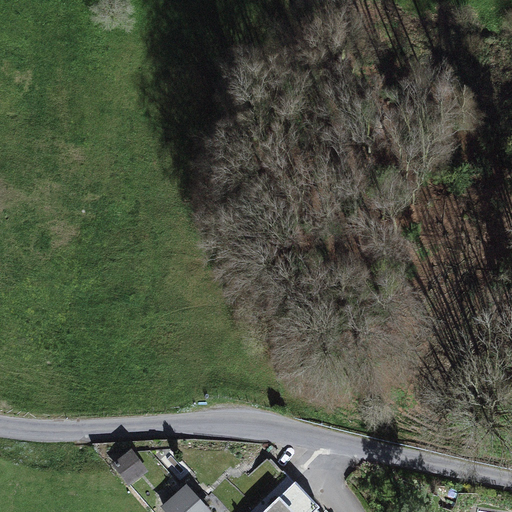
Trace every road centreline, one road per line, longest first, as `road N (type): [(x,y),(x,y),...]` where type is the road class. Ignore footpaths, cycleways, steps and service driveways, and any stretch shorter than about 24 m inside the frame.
road 1 (residential): [(511,481),(328,442)]
road 2 (residential): [(328,442),(248,427),(148,428)]
road 3 (unclassified): [(148,428),(32,433),(0,426)]
